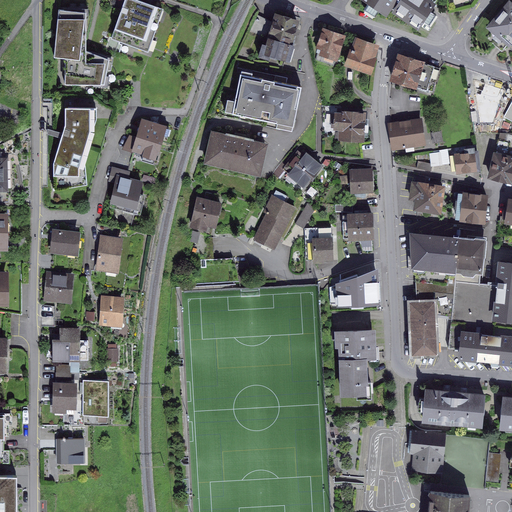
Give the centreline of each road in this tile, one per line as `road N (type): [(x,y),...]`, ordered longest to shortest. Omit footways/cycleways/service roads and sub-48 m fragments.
road 1 (residential): [(385,33),(382,98),(403,370),(511,378)]
road 2 (residential): [(33,511),(36,215)]
road 3 (residential): [(36,215),(39,0)]
road 4 (residential): [(123,120),(90,215),(36,215)]
road 5 (unknown): [(311,107),(281,138),(208,121)]
